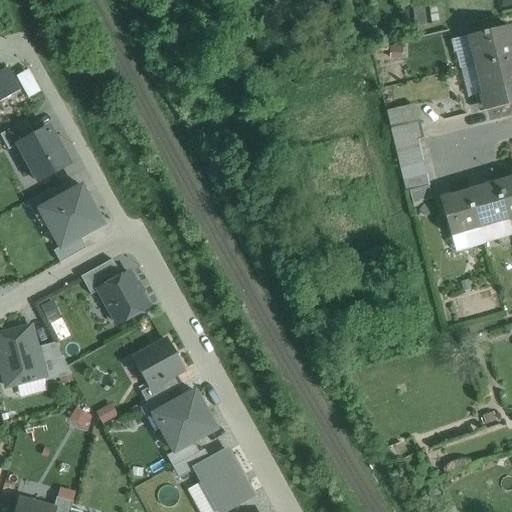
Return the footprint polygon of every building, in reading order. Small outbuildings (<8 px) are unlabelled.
[(508,26),(469,36),(476,65),(511,56),(511,44),(508,28),(509,27),(508,26)] [(511,56),(476,65),(487,110),(511,104),(511,56)] [(0,73),(0,101),(19,91),(7,69),(0,73)] [(25,121),(0,134),(0,135),(8,150),(17,145),(34,136),(25,121)] [(34,136),(17,145),(37,182),(70,165),(50,128),(34,136)] [(420,152),(397,157),(400,169),(423,163),(420,152)] [(423,163),(400,169),(403,180),(426,174),(423,163)] [(426,174),(403,180),(406,192),(429,186),(426,174)] [(511,177),(496,182),(508,220),(511,219),(511,177)] [(496,182),(468,191),(479,229),(508,220),(496,182)] [(39,211),(60,248),(60,249),(80,238),(103,225),(81,187),(59,199),(39,210),(39,211)] [(33,214),(39,211),(39,210),(59,199),(52,188),(26,202),(33,214)] [(468,191),(439,199),(451,237),(479,229),(468,191)] [(86,249),(80,238),(60,249),(60,248),(53,251),(60,263),(86,249)] [(131,272),(96,291),(116,326),(150,308),(142,294),(143,290),(139,281),(135,281),(131,272)] [(31,327),(0,335),(0,365),(6,387),(17,384),(44,377),(37,348),(31,327)] [(149,388),(150,389),(173,377),(183,371),(167,341),(133,359),(149,388)] [(44,377),(45,382),(71,375),(54,343),(37,348),(44,377)] [(44,377),(17,384),(20,398),(48,391),(45,382),(44,377)] [(147,404),(166,394),(178,387),(173,377),(150,389),(149,388),(141,393),(147,404)] [(195,392),(172,404),(153,415),(173,452),(193,442),(216,430),(195,392)] [(145,419),(153,415),(172,404),(166,394),(147,404),(139,408),(145,419)] [(199,453),(193,442),(173,452),(166,456),(172,467),(179,479),(194,470),(194,469),(210,461),(204,450),(199,453)] [(223,511),(252,496),(227,451),(210,461),(194,469),(194,470),(217,511),(223,511)] [(54,510),(53,511),(70,511),(71,509),(73,502),(56,498),(53,509),(54,510)] [(53,511),(54,510),(53,509),(19,500),(16,511),(53,511)]
